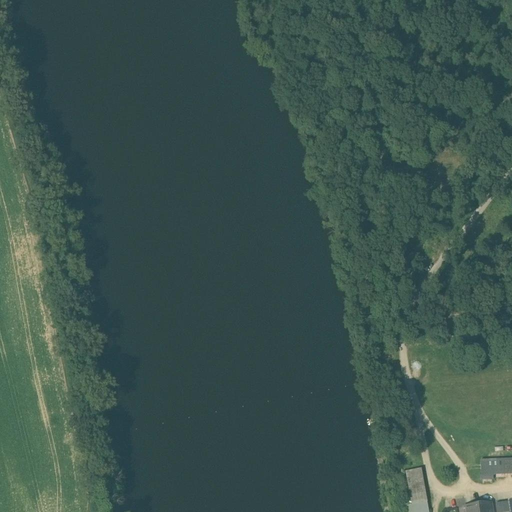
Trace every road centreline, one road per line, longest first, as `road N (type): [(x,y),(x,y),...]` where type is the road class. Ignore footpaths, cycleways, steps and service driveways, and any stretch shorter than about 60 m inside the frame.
road 1 (track): [(511,164),(402,319),(411,398),(459,469)]
road 2 (track): [(402,319),(384,217),(382,0)]
